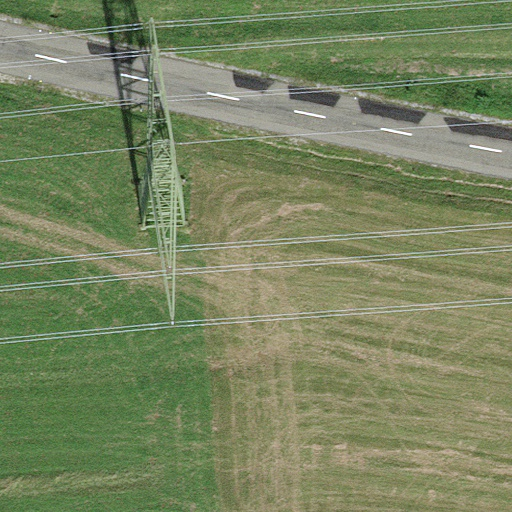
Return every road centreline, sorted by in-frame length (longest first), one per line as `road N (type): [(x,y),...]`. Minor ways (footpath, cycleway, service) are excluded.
road 1 (tertiary): [(0,56),(511,159)]
road 2 (track): [(112,79),(273,54),(511,47)]
